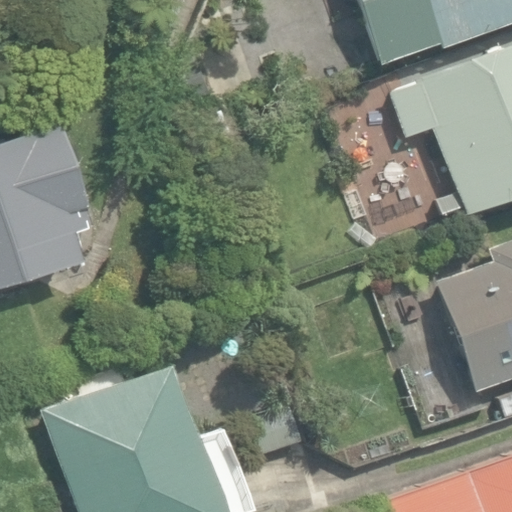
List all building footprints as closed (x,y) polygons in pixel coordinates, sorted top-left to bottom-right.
[(134,0),(122,31),(161,46),(179,0),(134,0)] [(511,0),(416,0),(434,49),(511,21),(511,0)] [(383,95),(429,221),(454,211),(457,219),(511,198),(511,39),(404,79),(407,86),(383,95)] [(0,136),(0,283),(70,261),(59,229),(76,224),(43,123),(0,136)] [(511,238),(480,251),(484,262),(427,283),(468,394),(510,378),(511,382),(511,387),(490,395),(499,420),(511,415),(511,238)] [(213,369),(243,456),(283,443),(253,356),(213,369)] [(210,511),(158,365),(32,409),(68,511),(210,511)] [(447,396),(425,403),(431,423),(453,416),(447,396)] [(511,511),(511,455),(374,503),(376,511),(511,511)]
